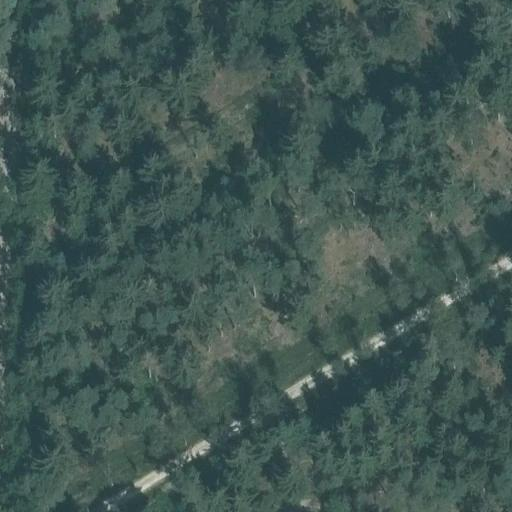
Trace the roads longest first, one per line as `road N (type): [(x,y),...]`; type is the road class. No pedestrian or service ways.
road 1 (track): [(103,511),(511,260)]
road 2 (track): [(0,400),(10,125)]
road 3 (track): [(10,125),(15,0)]
